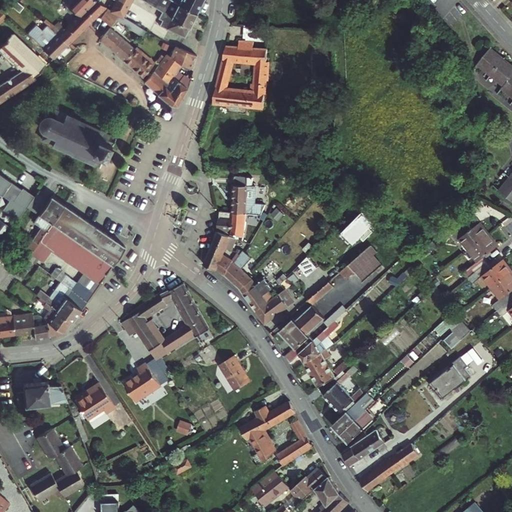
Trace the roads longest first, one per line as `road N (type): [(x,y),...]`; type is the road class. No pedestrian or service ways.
road 1 (residential): [(152,242),(247,318),(372,511)]
road 2 (tertiary): [(157,227),(223,0)]
road 3 (tertiary): [(0,354),(81,335),(136,281),(152,242)]
road 4 (residential): [(157,227),(1,143)]
